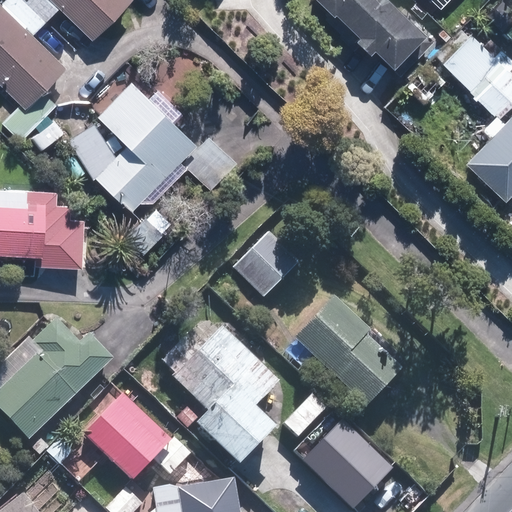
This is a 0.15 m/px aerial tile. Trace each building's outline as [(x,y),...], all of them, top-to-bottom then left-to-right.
[(40,21),(16,0),(0,0),(0,8),(28,35),(40,21)] [(16,0),(40,21),(51,10),(83,40),(120,0),(16,0)] [(427,37),(387,0),(320,0),(362,39),(359,43),(372,56),(376,52),(395,70),(427,37)] [(0,122),(0,124),(14,139),(47,106),(32,91),(55,68),(0,11),(0,90),(16,107),(0,122)] [(472,90),(501,119),(511,108),(511,70),(502,61),(472,90)] [(421,76),(428,83),(438,73),(431,66),(421,76)] [(86,176),(123,211),(186,144),(162,123),(172,112),(149,90),(140,100),(121,83),(88,117),(107,134),(100,142),(82,125),(65,142),(86,176)] [(477,109),(453,86),(435,105),(459,128),(477,109)] [(467,165),(506,202),(511,195),(511,117),(506,124),(498,116),(484,131),(492,139),(467,165)] [(25,139),(35,152),(59,132),(48,119),(25,139)] [(176,164),(204,189),(229,162),(200,137),(176,164)] [(0,203),(0,256),(43,259),(42,267),(82,269),(84,222),(69,222),(69,209),(56,208),(57,195),(27,193),(26,205),(0,203)] [(127,246),(138,258),(145,250),(146,251),(164,234),(162,232),(170,224),(156,211),(150,218),(148,216),(129,235),(134,240),(127,246)] [(228,270),(257,298),(293,262),(264,233),(228,270)] [(298,338),(369,405),(404,370),(368,334),(372,330),(337,297),(298,338)] [(0,384),(0,422),(20,442),(104,361),(79,336),(71,344),(48,320),(23,345),(32,353),(0,384)] [(196,423),(237,464),(274,426),(254,407),(281,380),(224,325),(175,375),(210,409),(196,423)] [(86,447),(122,482),(161,443),(126,408),(86,447)] [(392,468),(342,420),(303,460),(352,508),(392,468)] [(76,452),(61,434),(44,449),(60,467),(76,452)] [(193,451),(177,435),(154,459),(170,475),(193,451)] [(26,449),(34,456),(42,448),(34,441),(26,449)] [(290,491),(264,464),(249,478),(275,505),(290,491)] [(178,487),(182,511),(238,511),(233,478),(178,487)] [(126,488),(107,507),(112,511),(134,511),(142,503),(126,488)] [(38,511),(22,493),(0,511),(38,511)]
